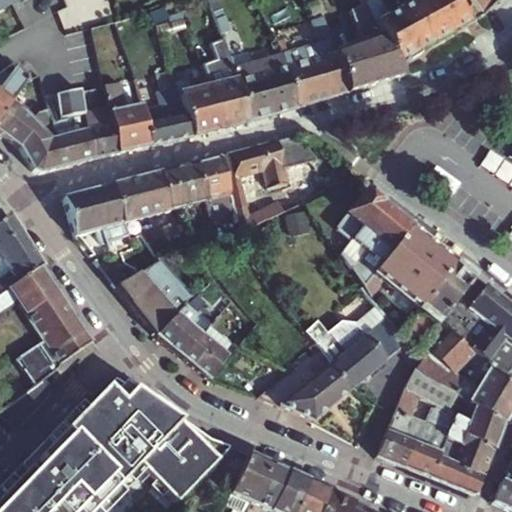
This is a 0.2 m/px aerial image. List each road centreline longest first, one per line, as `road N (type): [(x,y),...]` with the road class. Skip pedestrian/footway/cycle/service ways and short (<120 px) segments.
road 1 (residential): [(18,196),(133,347),(186,398),(441,511)]
road 2 (residential): [(511,48),(418,91),(18,196)]
